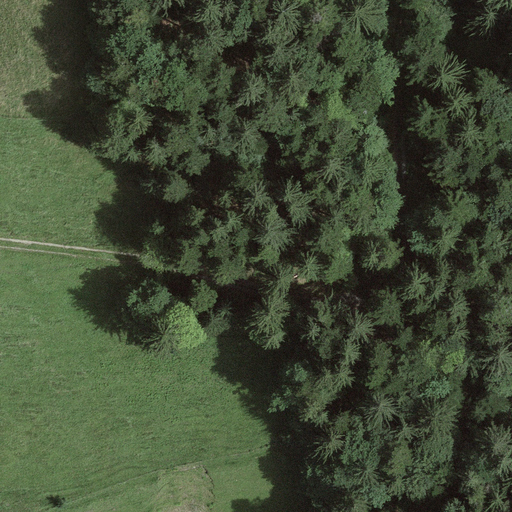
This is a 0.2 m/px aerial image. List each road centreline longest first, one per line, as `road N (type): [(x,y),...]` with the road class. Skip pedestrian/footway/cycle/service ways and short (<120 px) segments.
road 1 (track): [(405,217),(392,265),(366,289),(334,301),(81,251),(0,244)]
road 2 (track): [(378,0),(399,100),(405,217)]
